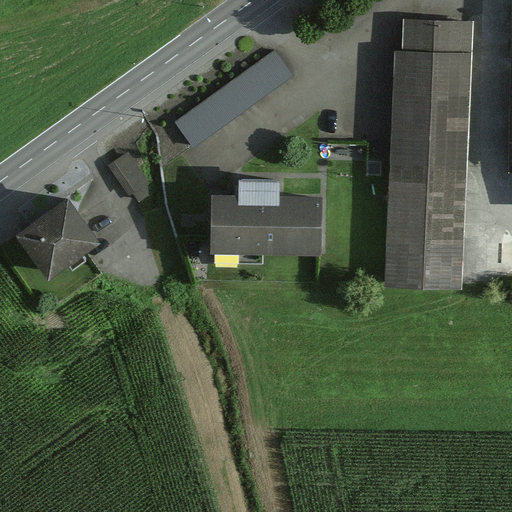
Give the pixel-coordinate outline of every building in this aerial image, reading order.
[(407,19),(406,51),(400,51),(394,281),(469,283),(475,53),(471,53),(472,20),(407,19)] [(198,147),(294,72),(274,46),(178,121),(198,147)] [(126,155),(109,165),(128,194),(144,183),(126,155)] [(53,275),(108,235),(80,196),(24,237),(53,275)] [(214,198),(213,245),(325,247),(326,200),(214,198)]
